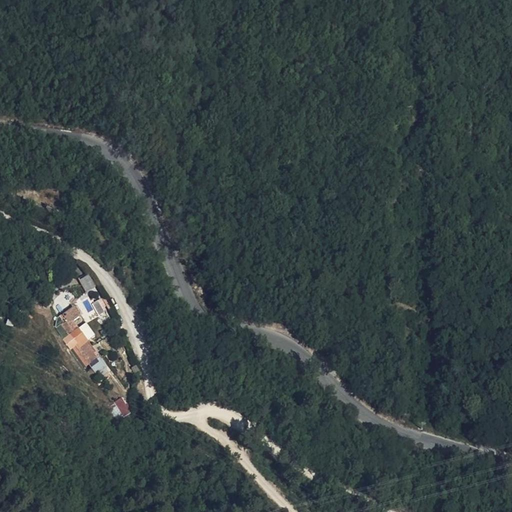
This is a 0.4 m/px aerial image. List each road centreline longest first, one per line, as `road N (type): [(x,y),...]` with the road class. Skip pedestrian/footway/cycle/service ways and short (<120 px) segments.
road 1 (secondary): [(511,466),(380,427),(297,348),(199,310),(141,183),(107,147),(0,128)]
road 2 (track): [(186,413),(173,414),(156,398),(131,322),(99,270),(67,240),(0,212)]
road 3 (track): [(384,511),(216,412),(186,413)]
road 4 (track): [(186,413),(217,432),(293,511)]
